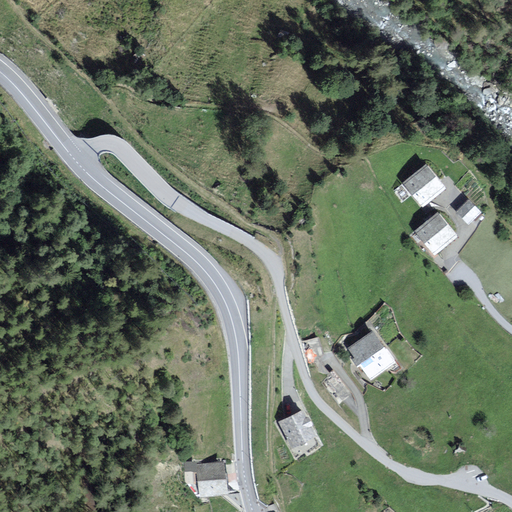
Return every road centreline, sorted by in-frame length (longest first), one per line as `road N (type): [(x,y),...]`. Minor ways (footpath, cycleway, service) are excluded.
road 1 (residential): [(72,157),(115,145),(171,199),(259,249),(277,275),(307,383),(369,448),(415,475),(511,502)]
road 2 (secondary): [(72,157),(189,255),(220,293),(236,337),(252,511)]
